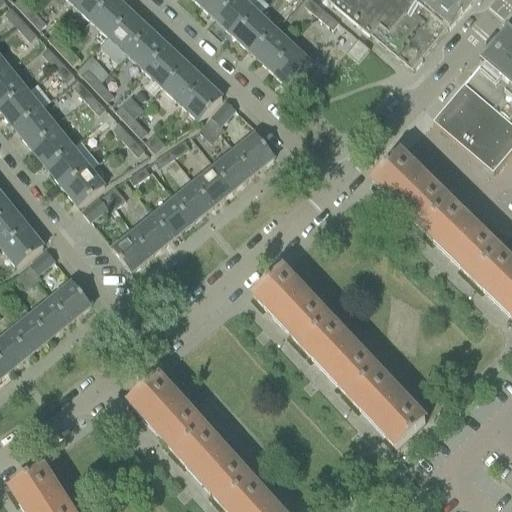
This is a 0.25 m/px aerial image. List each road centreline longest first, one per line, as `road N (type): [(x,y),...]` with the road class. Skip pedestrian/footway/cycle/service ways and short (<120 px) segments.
road 1 (residential): [(337,187),(134,0)]
road 2 (residential): [(337,187),(507,0)]
road 3 (residential): [(153,351),(337,187)]
road 4 (residential): [(0,165),(153,351)]
road 5 (residential): [(0,461),(153,351)]
